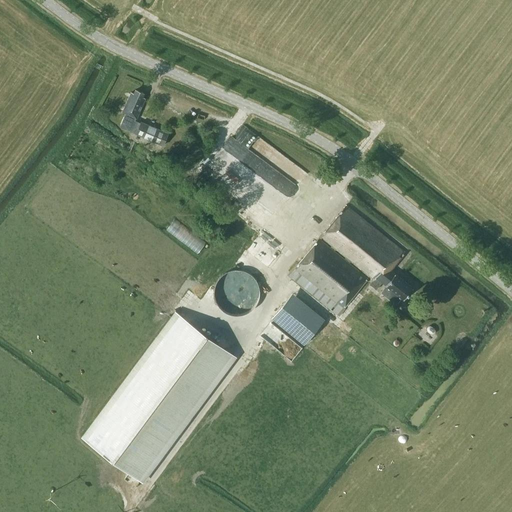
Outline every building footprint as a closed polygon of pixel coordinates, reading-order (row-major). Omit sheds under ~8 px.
[(135,120),(135,118),(137,119),(145,98),(142,97),(144,93),(135,90),(134,93),(131,92),(122,112),(125,114),(120,126),(136,133),(139,125),(141,122),(135,120)] [(136,134),(163,146),(168,133),(141,122),(139,125),(136,133),(136,134)] [(316,240),(288,274),(337,315),(368,277),(373,280),(369,284),(376,289),(382,282),(386,285),(381,292),(398,306),(413,288),(390,270),(405,252),(391,240),(346,205),(316,240)] [(178,218),(168,229),(199,254),(208,243),(178,218)] [(272,267),(288,245),(267,229),(251,251),(272,267)] [(239,269),(236,269),(234,269),(232,269),(230,270),(229,270),(227,271),(225,272),(223,273),(222,274),(220,276),(219,277),(217,279),(216,280),(215,282),(215,284),(214,286),(214,288),(213,290),(213,292),(213,294),(214,296),(214,298),(215,300),(215,302),(216,304),(217,305),(219,307),(220,309),(222,310),(223,311),(225,312),(227,313),(229,314),(230,315),(232,315),(234,315),(237,315),(239,315),(241,315),(243,315),(244,314),(246,313),(248,312),(250,311),(251,310),(253,309),(254,307),(256,305),(257,304),(258,302),(258,300),(259,298),(259,296),(260,294),(260,292),(260,290),(259,288),(259,286),(258,284),(258,282),(257,280),(256,279),(254,277),(253,276),(251,274),(250,273),(248,272),(246,271),(244,270),(243,270),(241,269),(239,269)] [(297,292),(275,317),(307,344),(329,319),(297,292)] [(237,357),(175,310),(81,437),(143,483),(237,357)] [(428,332),(430,333),(432,334),(433,334),(435,333),(435,331),(435,330),(434,329),(432,327),(431,326),(429,326),(427,327),(427,329),(427,330),(428,332)]
